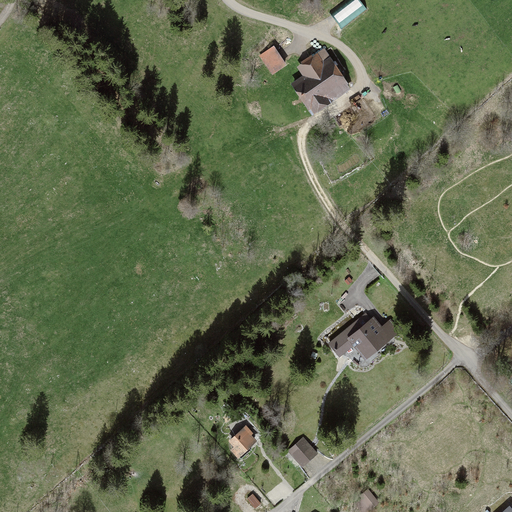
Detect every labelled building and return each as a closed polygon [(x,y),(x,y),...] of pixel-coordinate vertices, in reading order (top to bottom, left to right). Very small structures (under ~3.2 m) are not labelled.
[(360,0),(344,0),(331,10),(342,24),(365,6),(360,0)] [(273,48),(261,56),(272,73),(285,64),(273,48)] [(347,89),(348,88),(323,52),(300,67),(306,76),(294,84),(312,113),(330,101),(326,95),(334,90),(338,95),(347,89)] [(365,354),(383,340),(379,335),(383,332),(374,320),(371,322),(366,315),(329,343),(339,355),(354,344),(351,341),(354,339),(365,354)] [(237,455),(254,440),(247,432),(249,430),(246,426),(231,440),(236,446),(232,450),(237,455)] [(289,451),(302,465),(316,452),(303,438),(289,451)] [(364,511),(377,502),(367,490),(360,495),(362,498),(356,503),(363,511),(364,511)] [(255,508),(260,503),(252,494),(247,498),(255,508)]
